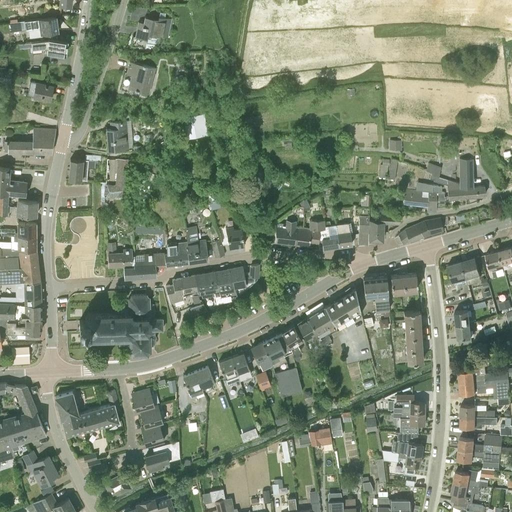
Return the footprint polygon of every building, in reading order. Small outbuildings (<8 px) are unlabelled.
[(18,21),(20,31),(26,30),(26,29),(29,29),(30,37),(42,35),(42,33),(58,31),(56,16),(39,18),(18,21)] [(158,19),(155,18),(145,16),(144,22),(138,21),(135,36),(145,38),(147,38),(148,33),(168,38),(172,20),(158,17),(158,19)] [(67,40),(57,39),(48,38),(48,40),(31,42),(23,44),(23,48),(32,46),(33,53),(44,51),(46,51),(55,53),(65,54),(67,40)] [(130,61),(127,73),(122,91),(127,92),(128,87),(148,93),(155,67),(130,61)] [(0,71),(0,81),(10,82),(11,73),(0,71)] [(43,83),(37,82),(29,80),(26,95),(34,96),(40,98),(50,100),(53,85),(43,83)] [(208,134),(204,113),(184,116),(187,138),(208,134)] [(110,122),(111,129),(106,129),(108,149),(118,149),(129,148),(127,121),(120,121),(110,122)] [(51,152),(56,128),(34,128),(33,140),(8,140),(8,141),(5,141),(5,151),(8,151),(8,152),(51,152)] [(128,198),(130,159),(118,158),(116,185),(106,184),(104,187),(104,195),(105,196),(128,198)] [(87,181),(89,160),(85,160),(70,159),(68,179),(87,181)] [(472,185),(472,172),(472,159),(459,159),(459,182),(459,185),(462,185),(472,185)] [(426,171),(431,172),(432,173),(432,175),(438,177),(439,175),(441,166),(428,163),(426,170),(426,171)] [(0,179),(10,180),(10,167),(0,167),(0,166),(0,179)] [(443,178),(438,177),(432,175),(432,173),(431,172),(429,178),(434,179),(434,180),(442,183),(447,184),(448,197),(472,195),(471,186),(459,187),(459,185),(459,182),(456,181),(443,178)] [(9,183),(10,180),(0,179),(0,212),(36,216),(37,201),(17,200),(16,206),(8,206),(8,194),(25,195),(26,184),(9,183)] [(421,190),(432,190),(432,184),(422,182),(421,190)] [(436,199),(436,208),(445,207),(445,199),(445,196),(445,191),(441,191),(441,186),(432,184),(432,190),(436,190),(436,191),(436,195),(436,199)] [(485,194),(484,186),(474,186),(471,186),(472,195),(485,194)] [(436,195),(436,191),(415,189),(404,189),(403,202),(416,203),(427,203),(427,210),(436,210),(436,208),(436,195)] [(208,195),(211,206),(212,209),(222,206),(218,191),(208,195)] [(198,210),(211,206),(208,195),(195,199),(198,210)] [(399,215),(386,215),(375,214),(374,219),(370,219),(369,239),(382,239),(383,222),(399,222),(399,215)] [(360,215),(360,218),(359,232),(368,232),(369,216),(360,215)] [(440,218),(441,224),(449,223),(447,216),(440,217),(440,218)] [(418,223),(422,235),(433,231),(443,228),(440,218),(425,220),(418,223)] [(296,225),(296,222),(296,221),(286,219),(285,223),(277,222),(275,240),(295,243),(298,228),(302,228),(303,226),(296,225)] [(318,240),(319,228),(325,228),(324,221),(324,219),(310,220),(309,220),(309,227),(303,226),(302,228),(298,228),(295,243),(309,244),(309,239),(316,240),(318,240)] [(329,221),(324,221),(325,228),(319,228),(318,240),(322,241),(322,248),(338,245),(337,235),(335,224),(330,225),(329,221)] [(0,233),(36,235),(36,222),(17,222),(17,232),(15,232),(15,229),(0,228),(0,233)] [(352,243),(350,232),(349,222),(335,224),(337,235),(338,245),(352,243)] [(407,242),(422,235),(418,223),(405,228),(399,233),(402,242),(402,243),(407,241),(407,242)] [(205,239),(198,240),(197,236),(196,225),(185,227),(187,241),(186,241),(188,252),(185,252),(186,262),(189,262),(189,261),(190,261),(208,259),(205,239)] [(244,245),(241,227),(234,228),(233,226),(225,227),(229,248),(244,245)] [(0,245),(36,247),(36,235),(0,233),(0,235),(11,236),(11,240),(0,239),(0,245)] [(225,254),(222,245),(221,239),(211,241),(215,257),(225,254)] [(166,264),(186,262),(185,252),(188,252),(186,241),(166,243),(166,252),(162,252),(164,265),(166,265),(166,264)] [(123,251),(116,251),(115,242),(108,242),(108,252),(108,265),(117,265),(123,265),(133,265),(134,254),(132,254),(132,248),(123,248),(123,251)] [(36,247),(0,245),(0,280),(1,280),(15,280),(39,278),(36,249),(36,247)] [(502,263),(511,260),(511,246),(499,250),(502,263)] [(489,266),(502,263),(499,250),(486,253),(489,266)] [(155,265),(164,265),(162,252),(144,253),(144,260),(134,260),(134,254),(133,265),(123,265),(124,277),(156,275),(155,265)] [(479,272),(480,272),(475,256),(474,256),(462,260),(467,276),(466,276),(468,283),(481,279),(479,272)] [(453,280),(466,276),(467,276),(462,260),(449,264),(448,264),(453,280)] [(251,275),(257,276),(258,263),(227,269),(232,283),(234,288),(237,297),(252,284),(250,282),(251,275)] [(215,271),(219,290),(221,299),(235,296),(234,288),(232,283),(227,269),(215,271)] [(194,275),(197,288),(199,295),(213,292),(219,290),(215,271),(214,271),(215,271),(210,272),(209,272),(205,273),(202,273),(202,274),(196,275),(196,274),(195,275),(194,275)] [(407,272),(403,272),(399,273),(399,274),(391,275),(390,275),(392,290),(405,289),(417,288),(416,272),(415,272),(407,273),(407,272)] [(184,291),(190,290),(197,288),(194,275),(181,278),(184,291)] [(376,310),(389,309),(386,276),(363,278),(364,295),(374,294),(376,310)] [(15,280),(16,296),(9,296),(9,303),(40,303),(40,280),(39,278),(15,280)] [(183,297),(182,292),(184,291),(181,278),(179,278),(172,279),(173,284),(169,285),(165,286),(168,295),(170,301),(183,297)] [(325,306),(308,316),(321,338),(336,329),(338,328),(344,324),(343,324),(361,314),(355,287),(330,302),(324,305),(325,306)] [(149,304),(149,300),(149,297),(148,297),(147,296),(146,296),(146,295),(146,294),(131,294),(131,295),(130,296),(130,297),(129,297),(129,298),(128,298),(128,305),(118,305),(118,313),(88,314),(88,315),(87,316),(86,317),(85,317),(85,320),(84,320),(79,320),(79,331),(85,331),(85,334),(86,334),(87,334),(87,335),(88,335),(88,336),(88,337),(119,337),(119,344),(130,344),(130,351),(131,352),(132,352),(132,353),(133,354),(148,354),(148,353),(148,352),(149,351),(150,351),(150,344),(154,343),(154,339),(155,338),(155,337),(155,336),(154,335),(154,329),(162,329),(162,318),(153,318),(153,312),(154,312),(154,311),(154,310),(154,309),(153,309),(153,304),(149,304)] [(200,301),(198,294),(191,296),(193,303),(200,301)] [(511,306),(509,299),(499,302),(501,309),(511,306)] [(0,321),(7,322),(7,317),(14,317),(14,316),(41,316),(40,303),(9,303),(0,302),(0,321)] [(190,307),(193,315),(207,310),(203,302),(190,307)] [(456,325),(470,323),(468,309),(455,311),(456,325)] [(421,334),(420,327),(421,327),(421,318),(420,318),(419,311),(419,310),(402,310),(403,319),(404,327),(404,335),(421,334)] [(7,322),(0,321),(0,329),(0,330),(0,329),(0,327),(7,328),(7,332),(25,332),(25,338),(39,338),(39,332),(40,332),(41,320),(41,316),(14,316),(14,317),(7,317),(7,322)] [(321,338),(308,316),(297,322),(305,335),(310,332),(314,340),(319,339),(321,346),(321,345),(324,344),(321,338)] [(372,316),(363,318),(365,326),(373,324),(372,316)] [(381,326),(390,326),(390,318),(381,318),(381,326)] [(282,332),(289,345),(291,347),(292,350),(292,353),(301,351),(295,341),(301,337),(294,324),(282,332)] [(472,341),(472,336),(471,324),(456,325),(459,344),(468,343),(472,341)] [(496,331),(495,326),(484,330),(486,335),(497,332),(496,331)] [(277,334),(263,341),(270,355),(273,366),(286,360),(284,354),(292,350),(291,347),(289,345),(284,348),(277,334)] [(405,343),(405,351),(406,361),(423,360),(422,359),(422,351),(423,351),(422,343),(421,343),(421,342),(421,334),(404,335),(405,343)] [(258,360),(270,355),(263,341),(251,346),(258,360)] [(15,358),(31,357),(30,347),(14,347),(15,358)] [(240,378),(240,380),(252,375),(250,370),(249,367),(243,350),(240,351),(241,353),(232,356),(240,378)] [(227,383),(240,378),(232,356),(218,361),(224,376),(225,376),(227,383)] [(465,364),(465,371),(458,371),(459,382),(485,381),(509,379),(508,372),(486,374),(485,362),(465,364)] [(202,385),(214,381),(208,365),(196,370),(202,385)] [(302,391),(296,366),(274,372),(281,396),(302,391)] [(183,375),(186,384),(183,385),(186,392),(202,385),(196,370),(183,375)] [(266,371),(256,374),(261,389),(271,386),(266,371)] [(498,399),(509,398),(509,397),(510,397),(509,379),(485,381),(459,382),(460,394),(474,393),(487,392),(486,388),(493,388),(494,398),(498,398),(498,399)] [(12,446),(13,452),(19,450),(17,444),(46,434),(26,384),(16,384),(24,412),(0,418),(0,429),(10,429),(14,445),(12,446)] [(154,405),(149,388),(135,391),(137,397),(133,398),(136,410),(143,408),(154,405)] [(110,404),(118,402),(114,389),(107,391),(110,404)] [(61,417),(78,413),(72,391),(55,396),(57,403),(59,408),(59,411),(61,417)] [(229,407),(225,393),(218,396),(223,409),(228,407),(229,407)] [(414,395),(404,395),(396,395),(396,401),(409,401),(409,407),(401,406),(401,407),(393,407),(393,411),(400,411),(424,413),(424,401),(414,401),(414,395)] [(116,406),(119,405),(118,402),(110,404),(99,407),(104,425),(120,421),(116,406)] [(365,414),(375,412),(374,403),(364,407),(365,414)] [(145,426),(160,423),(163,422),(158,404),(154,405),(143,408),(145,414),(141,415),(145,426)] [(476,410),(476,404),(461,404),(460,415),(500,416),(500,414),(496,414),(496,410),(476,410)] [(83,431),(104,425),(99,407),(78,413),(83,431)] [(424,424),(424,413),(400,411),(393,411),(393,417),(400,417),(399,431),(395,431),(409,432),(419,433),(419,432),(417,432),(417,424),(424,424)] [(351,421),(350,412),(345,412),(342,412),(343,422),(351,421)] [(65,436),(75,433),(83,431),(78,413),(61,417),(65,436)] [(375,417),(374,417),(373,413),(365,414),(366,418),(365,418),(367,431),(376,429),(375,417)] [(500,416),(460,415),(460,427),(482,427),(482,422),(493,422),(495,423),(495,425),(498,424),(498,416),(500,416)] [(330,422),(332,436),(342,435),(340,420),(330,422)] [(146,445),(164,440),(160,423),(145,426),(146,432),(143,433),(146,445)] [(501,434),(511,434),(511,425),(505,425),(505,427),(501,427),(501,434)] [(258,436),(255,428),(249,430),(253,438),(258,436)] [(312,430),(314,444),(324,442),(323,434),(328,434),(327,428),(312,430)] [(13,452),(12,446),(14,445),(10,429),(0,429),(0,461),(14,457),(13,452)] [(397,440),(399,440),(408,441),(408,439),(409,432),(398,431),(397,440)] [(300,446),(310,444),(309,437),(308,433),(300,434),(301,438),(299,438),(300,446)] [(511,446),(501,446),(502,435),(487,434),(486,444),(474,443),(474,438),(460,437),(458,447),(485,450),(501,452),(511,453),(511,446)] [(180,458),(179,440),(156,446),(158,452),(145,456),(149,470),(162,466),(161,463),(180,458)] [(290,461),(286,440),(281,441),(284,462),(290,461)] [(406,453),(420,455),(422,444),(417,443),(408,441),(399,440),(397,452),(398,452),(406,453)] [(458,447),(457,460),(472,461),(473,456),(487,457),(485,468),(496,469),(499,470),(500,463),(501,452),(485,450),(458,447)] [(48,455),(39,459),(34,449),(22,456),(30,471),(33,470),(42,486),(53,480),(51,476),(58,473),(48,455)] [(383,459),(390,460),(391,451),(382,449),(383,459)] [(87,461),(97,459),(95,452),(83,456),(85,462),(87,461)] [(406,453),(398,452),(398,457),(406,458),(403,473),(413,475),(415,466),(419,466),(420,455),(406,453)] [(16,459),(19,473),(25,472),(22,460),(21,458),(16,459)] [(91,467),(101,464),(99,458),(97,459),(87,461),(89,467),(91,467)] [(93,473),(105,470),(104,463),(101,464),(91,467),(93,473)] [(220,474),(217,468),(211,471),(213,477),(220,474)] [(485,468),(482,468),(481,475),(494,477),(496,469),(485,468)] [(469,477),(469,473),(456,470),(453,481),(479,486),(481,480),(469,477)] [(123,474),(105,482),(112,496),(132,486),(130,482),(127,483),(123,474)] [(273,480),(274,483),(278,483),(278,487),(283,487),(282,479),(273,480)] [(362,482),(364,492),(373,492),(373,488),(369,481),(362,482)] [(478,492),(479,486),(453,481),(451,492),(453,492),(452,499),(454,499),(456,500),(456,499),(472,502),(474,491),(478,492)] [(186,502),(182,487),(173,489),(177,504),(186,502)] [(210,491),(212,501),(214,501),(216,509),(212,510),(212,511),(226,511),(226,510),(224,499),(222,488),(210,491)] [(263,490),(264,503),(271,502),(269,490),(263,490)] [(33,502),(38,511),(42,511),(53,506),(56,511),(76,511),(68,497),(59,502),(57,503),(51,491),(33,502)] [(311,503),(319,502),(320,502),(319,491),(309,492),(310,503),(311,503)] [(174,511),(169,496),(138,506),(137,503),(136,503),(137,506),(131,508),(129,505),(118,511),(174,511)] [(224,499),(226,510),(233,508),(231,497),(224,499)] [(297,511),(296,511),(295,497),(287,498),(289,511),(285,511),(297,511)] [(388,511),(388,499),(388,497),(377,497),(377,506),(372,506),(372,511),(388,511)] [(326,499),(326,511),(343,511),(343,507),(342,498),(326,499)] [(359,511),(359,506),(355,506),(355,498),(342,498),(343,511),(359,511)] [(410,511),(410,499),(391,499),(388,499),(388,511),(410,511)] [(472,503),(472,502),(456,499),(456,500),(454,499),(453,506),(462,508),(460,511),(466,511),(467,509),(472,510),(483,511),(484,505),(472,503)] [(320,511),(319,502),(311,503),(312,510),(313,509),(313,511),(320,511)]
